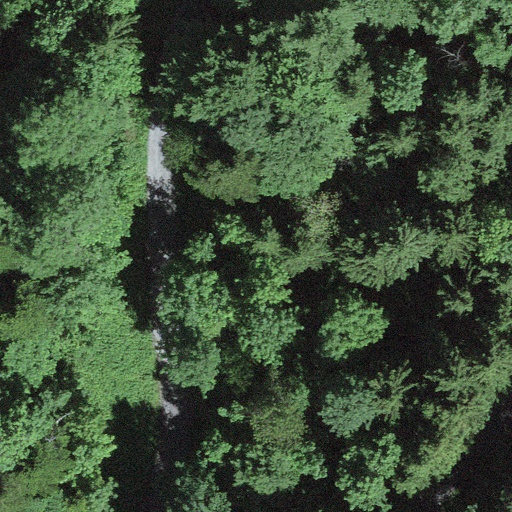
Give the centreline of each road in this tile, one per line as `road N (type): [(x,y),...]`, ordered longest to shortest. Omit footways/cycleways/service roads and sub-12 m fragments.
road 1 (track): [(204,0),(188,45),(171,225),(185,413),(166,489),(152,511)]
road 2 (track): [(435,511),(511,411)]
